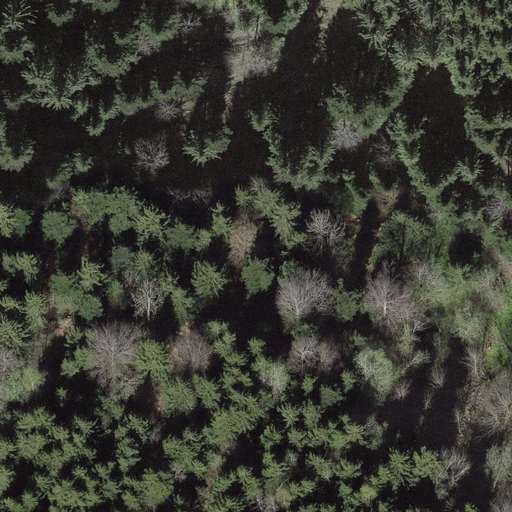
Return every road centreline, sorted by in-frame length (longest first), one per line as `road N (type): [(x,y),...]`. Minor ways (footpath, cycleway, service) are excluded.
road 1 (track): [(312,0),(300,31),(273,59),(217,91),(0,156)]
road 2 (track): [(0,26),(78,45),(212,48),(307,11)]
